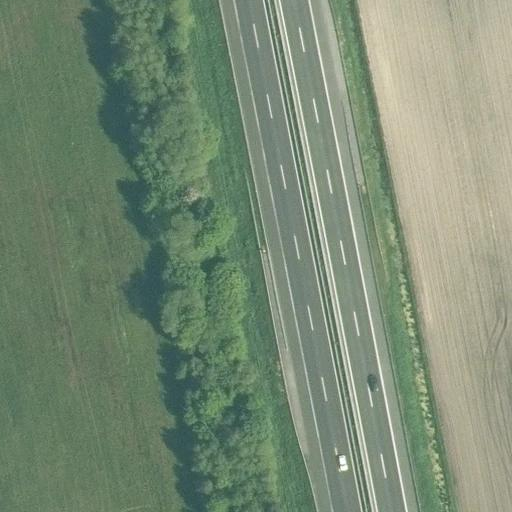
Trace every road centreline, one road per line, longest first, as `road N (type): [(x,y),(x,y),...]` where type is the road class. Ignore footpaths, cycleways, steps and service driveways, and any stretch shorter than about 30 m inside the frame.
road 1 (motorway): [(391,511),(292,0)]
road 2 (motorway): [(248,0),(346,511)]
